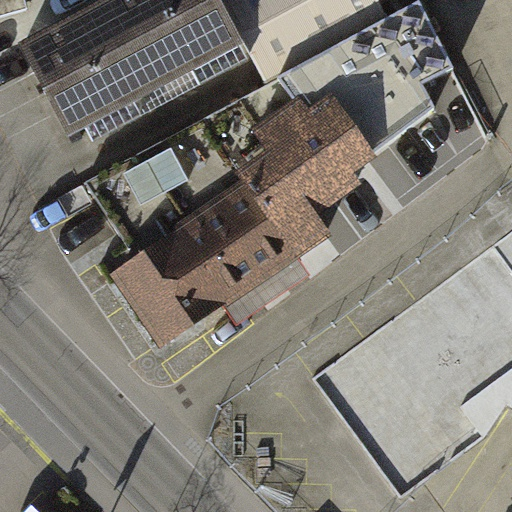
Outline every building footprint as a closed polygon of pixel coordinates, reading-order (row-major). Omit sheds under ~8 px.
[(118,0),(27,48),(74,138),(250,45),(225,0),(118,0)] [(340,44),(392,20),(381,0),(225,0),(250,45),(268,84),(340,44)] [(374,118),(455,80),(421,6),(392,20),(340,44),(374,118)] [(320,212),(363,183),(306,99),(228,151),(248,181),(110,273),(162,351),(300,260),(336,236),(320,212)] [(150,193),(189,176),(178,151),(139,168),(150,193)] [(511,511),(511,236),(318,364),(402,491),(511,418),(511,511)]
